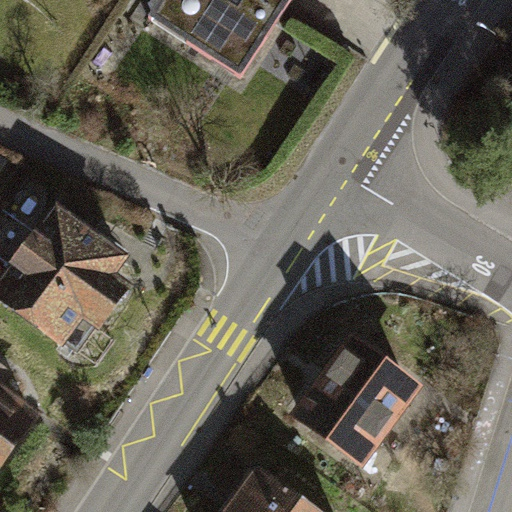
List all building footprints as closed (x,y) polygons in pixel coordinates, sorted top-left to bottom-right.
[(309,0),(196,0),(177,32),(259,82),(309,0)] [(153,281),(75,225),(14,310),(91,365),(108,341),(124,353),(152,313),(137,303),(153,281)] [(417,390),(345,335),(288,410),(361,464),(417,390)] [(59,429),(0,385),(0,501),(3,504),(59,429)] [(316,511),(251,464),(215,511),(316,511)]
